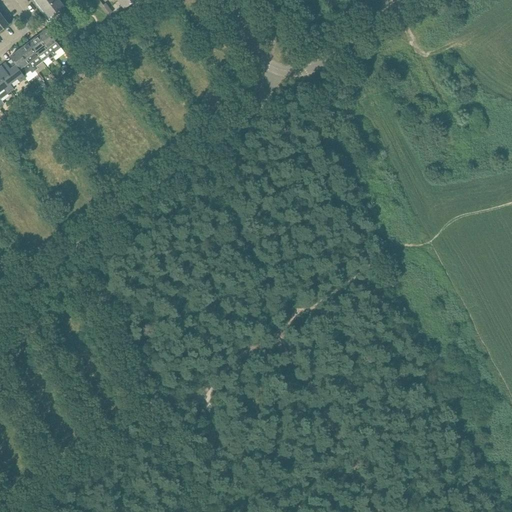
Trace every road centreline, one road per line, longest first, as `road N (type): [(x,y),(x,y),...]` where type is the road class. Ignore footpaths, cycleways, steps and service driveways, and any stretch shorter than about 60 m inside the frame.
road 1 (residential): [(0,303),(253,113),(268,65)]
road 2 (tertiary): [(268,65),(302,70),(401,0)]
